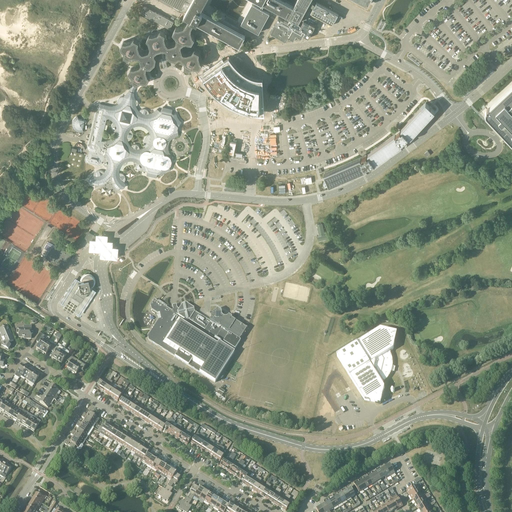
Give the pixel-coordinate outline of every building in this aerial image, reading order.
[(102,170),(99,170),(97,170),(95,172),(94,173),(93,175),(91,176),(89,177),(89,179),(89,180),(91,182),(91,183),(94,184),(98,185),(99,185),(102,185),(105,184),(107,182),(109,180),(110,180),(111,180),(112,181),(113,184),(115,187),(118,189),(119,189),(120,188),(121,188),(122,188),(124,187),(125,186),(125,185),(125,183),(124,182),(125,181),(125,180),(125,179),(125,177),(124,175),(123,174),(121,173),(119,172),(119,169),(121,166),(122,165),(122,164),(123,164),(124,165),(126,164),(127,163),(127,161),(128,161),(130,160),(133,161),(136,162),(135,164),(135,166),(136,168),(138,169),(140,170),(142,171),(143,171),(146,170),(147,171),(147,172),(147,175),(151,176),(156,177),(157,174),(158,173),(159,173),(161,175),(162,175),(163,173),(165,172),(167,171),(170,170),(170,166),(171,164),(171,162),(171,160),(173,157),(172,156),(171,155),(170,154),(170,153),(169,152),(169,151),(168,149),(168,146),(169,142),(170,140),(171,138),(173,137),(176,136),(178,135),(178,131),(178,129),(178,127),(178,126),(181,122),(181,121),(180,121),(179,119),(178,118),(177,116),(176,113),(173,114),(172,113),(172,112),(172,109),(163,107),(162,110),(161,110),(160,111),(160,110),(157,109),(155,111),(152,113),(150,114),(149,113),(148,111),(147,110),(144,109),(143,109),(141,109),(139,110),(137,108),(136,106),(137,105),(138,103),(138,102),(137,100),(136,99),(135,96),(134,95),(134,94),(134,93),(134,92),(135,89),(135,88),(136,86),(139,84),(144,82),(147,83),(150,78),(148,75),(147,70),(147,67),(148,66),(152,66),(155,62),(156,61),(157,56),(155,53),(155,52),(157,50),(158,50),(160,49),(162,49),(163,48),(166,49),(167,50),(167,53),(171,57),(172,58),(176,58),(177,58),(180,57),(182,57),(184,59),(185,65),(185,68),(189,71),(192,68),(197,67),(200,67),(201,67),(202,64),(203,63),(203,62),(201,60),(200,55),(200,52),(195,49),(192,51),(187,52),(184,52),(183,51),(182,46),(182,44),(184,42),(189,41),(193,41),(195,36),(193,33),(192,28),(192,25),(195,21),(213,30),(240,45),(246,35),(238,31),(201,10),(206,0),(255,0),(257,1),(255,5),(253,4),(243,23),(256,30),(255,31),(257,32),(257,31),(258,31),(259,32),(269,13),(262,9),(262,8),(263,7),(264,5),(264,4),(281,13),(292,19),(293,19),(290,24),(289,23),(284,20),(279,17),(270,33),(270,32),(286,41),(286,42),(287,42),(289,37),(294,40),(297,35),(299,36),(302,38),(302,39),(304,35),(309,38),(308,38),(309,38),(315,26),(310,23),(309,24),(304,21),(301,27),(293,23),(294,20),(299,23),(309,4),(312,6),(313,7),(314,8),(311,13),(332,25),(338,14),(339,14),(332,11),(317,2),(316,4),(311,1),(311,0),(357,0),(365,4),(366,4),(367,5),(368,5),(368,4),(370,2),(371,1),(371,0),(185,0),(179,12),(185,15),(185,16),(185,18),(185,20),(186,21),(187,22),(187,23),(185,24),(180,26),(178,26),(177,26),(173,24),(174,22),(145,5),(140,14),(154,21),(154,20),(170,28),(170,29),(171,29),(174,31),(176,33),(177,38),(177,41),(176,42),(171,44),(169,44),(167,41),(165,36),(166,33),(161,30),(159,31),(158,32),(153,34),(152,33),(150,33),(147,38),(149,41),(151,46),(150,49),(149,50),(144,52),(142,51),(140,49),(139,44),(139,40),(134,38),(132,40),(127,41),(123,41),(121,45),(121,46),(123,48),(124,54),(124,57),(129,59),(131,57),(136,56),(140,56),(141,58),(142,63),(142,64),(140,66),(134,68),(131,67),(129,72),(131,75),(132,80),(132,84),(131,86),(130,88),(129,90),(129,91),(127,93),(126,94),(124,96),(123,96),(121,96),(119,97),(118,99),(117,101),(117,102),(118,104),(115,105),(112,106),(109,105),(101,103),(99,103),(97,104),(97,106),(97,107),(98,109),(99,110),(99,112),(97,112),(95,113),(95,114),(91,129),(87,146),(87,148),(88,149),(89,150),(89,152),(88,153),(88,155),(86,156),(85,158),(85,160),(86,162),(87,162),(88,163),(89,163),(90,163),(92,163),(93,164),(93,163),(96,164),(97,165),(99,165),(101,164),(102,163),(102,161),(103,161),(103,162),(103,163),(103,164),(104,165),(105,165),(105,166),(107,167),(107,168),(106,169),(106,170),(105,171),(105,172),(104,172),(102,170)] [(162,49),(158,50),(163,68),(167,67),(166,62),(162,49)] [(265,117),(264,79),(259,79),(252,78),(244,74),(239,69),(233,62),(229,56),(211,68),(207,70),(198,76),(203,82),(210,90),(220,98),(230,106),(242,111),(254,115),(265,117)] [(511,88),(490,109),(489,108),(487,110),(488,111),(487,112),(486,114),(486,115),(487,117),(504,134),(511,143),(511,88)] [(404,145),(405,144),(407,143),(407,142),(407,140),(408,140),(409,139),(410,140),(413,137),(435,113),(430,109),(425,104),(407,125),(401,131),(402,132),(401,133),(400,132),(398,134),(395,136),(397,137),(396,138),(395,137),(367,156),(368,157),(367,158),(366,157),(362,159),(363,160),(362,161),(361,160),(325,176),(329,186),(329,188),(366,171),(366,170),(368,169),(370,169),(372,168),(372,167),(372,166),(374,165),(375,166),(376,165),(399,149),(402,147),(401,146),(403,144),(404,145)] [(82,128),(83,124),(85,123),(86,123),(86,122),(86,121),(85,120),(79,119),(77,116),(75,117),(73,119),(72,121),(72,124),(73,126),(74,128),(76,130),(78,131),(81,131),(84,131),(82,128)] [(322,223),(317,224),(319,235),(325,234),(322,223)] [(117,257),(118,246),(112,245),(112,240),(107,239),(107,233),(95,232),(95,238),(89,237),(88,250),(100,251),(99,256),(117,257)] [(52,262),(63,268),(65,264),(67,261),(67,260),(68,258),(69,258),(69,257),(70,254),(71,254),(71,253),(71,254),(60,248),(59,250),(47,243),(44,248),(49,251),(45,258),(52,262)] [(90,289),(90,287),(92,286),(93,284),(94,282),(94,280),(93,278),(92,276),(90,275),(88,274),(86,275),(83,276),(82,277),(81,279),(81,281),(78,282),(79,285),(72,296),(80,302),(86,293),(88,290),(90,289)] [(96,291),(90,287),(90,289),(88,290),(86,293),(80,302),(72,296),(79,285),(78,282),(81,281),(75,277),(59,301),(65,305),(69,299),(79,305),(75,311),(80,314),(96,291)] [(212,313),(212,314),(211,317),(210,319),(212,320),(210,322),(194,312),(194,308),(186,303),(182,304),(179,310),(177,308),(176,304),(174,305),(172,305),(173,309),(172,311),(159,303),(154,300),(150,306),(151,309),(154,311),(157,313),(158,316),(159,319),(147,337),(148,340),(215,383),(234,353),(233,352),(234,350),(240,341),(239,340),(246,329),(231,319),(231,318),(229,317),(228,316),(227,317),(225,318),(224,318),(222,317),(221,315),(221,313),(220,312),(219,311),(217,309),(215,311),(214,312),(213,313),(212,313)] [(33,332),(32,332),(31,332),(31,326),(24,326),(24,329),(19,329),(19,330),(17,330),(17,334),(19,334),(18,337),(24,337),(24,338),(31,339),(31,334),(32,334),(33,334),(33,332)] [(0,330),(0,332),(2,337),(3,337),(5,341),(4,342),(4,341),(1,345),(8,349),(10,346),(9,345),(9,343),(13,341),(8,328),(0,330)] [(390,354),(391,351),(393,349),(397,333),(381,329),(337,357),(364,400),(381,404),(384,388),(383,386),(384,383),(387,380),(389,377),(391,373),(392,369),(393,366),(392,359),(390,354)] [(41,334),(36,342),(39,344),(36,348),(38,349),(37,350),(40,352),(47,341),(43,339),(45,336),(41,334)] [(47,341),(40,352),(44,354),(46,354),(49,350),(52,351),(55,346),(47,341)] [(54,353),(51,358),(53,359),(52,360),(55,362),(62,351),(64,349),(59,346),(58,348),(55,346),(52,351),(54,353)] [(62,351),(55,362),(59,364),(59,363),(61,364),(64,359),(67,361),(70,356),(68,355),(69,352),(64,349),(62,351)] [(70,363),(66,368),(68,369),(67,369),(71,372),(78,361),(70,356),(67,361),(70,363)] [(78,361),(71,372),(74,374),(75,373),(76,374),(79,369),(82,371),(86,366),(78,361)] [(16,373),(14,376),(19,379),(21,376),(26,367),(23,365),(23,366),(21,365),(16,373)] [(26,367),(21,376),(25,379),(30,371),(29,370),(29,369),(26,367)] [(30,371),(25,379),(29,381),(35,372),(32,371),(31,371),(30,371)] [(35,372),(29,381),(34,384),(39,376),(37,375),(38,374),(35,372)] [(101,389),(103,391),(110,381),(113,376),(115,373),(113,372),(106,383),(100,379),(95,387),(100,391),(101,389)] [(110,381),(103,391),(106,393),(106,394),(108,395),(113,387),(110,386),(112,382),(110,381)] [(45,387),(44,388),(47,390),(48,389),(57,396),(58,395),(56,394),(59,390),(51,385),(48,389),(45,387)] [(110,395),(113,397),(120,387),(118,385),(115,389),(113,387),(108,395),(110,397),(110,395)] [(115,400),(117,402),(122,394),(119,392),(122,388),(120,387),(113,397),(116,399),(115,400)] [(45,394),(53,399),(56,401),(58,397),(57,396),(48,389),(47,390),(45,394)] [(40,395),(39,397),(42,399),(42,398),(52,404),(52,403),(51,403),(53,399),(45,394),(43,397),(40,395)] [(123,407),(129,398),(124,395),(118,405),(120,406),(121,405),(123,407)] [(125,409),(127,411),(132,403),(130,401),(130,400),(132,398),(130,397),(129,398),(123,407),(126,408),(125,409)] [(51,405),(52,404),(42,398),(42,399),(39,403),(48,408),(50,404),(51,405)] [(5,401),(0,408),(0,410),(2,412),(2,413),(3,413),(9,404),(5,401)] [(135,405),(132,403),(127,411),(130,412),(130,411),(133,413),(138,405),(136,404),(135,405)] [(9,404),(3,413),(3,414),(4,414),(5,414),(8,416),(13,406),(9,404)] [(135,416),(137,417),(142,409),(139,407),(140,406),(138,405),(133,413),(136,414),(135,416)] [(13,406),(8,416),(10,417),(11,417),(12,417),(18,409),(13,406)] [(143,419),(149,408),(147,407),(145,411),(142,409),(137,417),(139,418),(140,417),(143,419)] [(18,409),(12,417),(14,418),(13,419),(16,421),(22,412),(23,411),(18,408),(18,409)] [(145,422),(147,423),(152,415),(149,413),(151,410),(149,408),(143,419),(145,421),(145,422)] [(22,412),(16,421),(19,423),(20,422),(21,423),(26,415),(27,413),(23,411),(22,412)] [(26,415),(21,423),(22,424),(22,425),(25,426),(31,416),(27,413),(26,415)] [(84,413),(83,415),(94,422),(96,423),(99,419),(97,418),(98,417),(97,416),(96,417),(89,413),(88,415),(84,413)] [(83,415),(81,417),(85,419),(84,422),(91,426),(94,422),(83,415)] [(154,417),(152,415),(147,423),(149,424),(149,423),(152,425),(157,417),(155,416),(154,417)] [(31,416),(25,426),(28,428),(30,428),(36,419),(31,416)] [(154,428),(156,429),(161,421),(159,419),(159,418),(157,417),(152,425),(155,427),(154,428)] [(170,418),(169,421),(163,429),(166,431),(165,432),(167,433),(172,425),(170,424),(172,419),(170,418)] [(36,419),(30,428),(31,429),(30,430),(34,432),(39,423),(40,421),(36,419)] [(162,431),(163,429),(169,421),(166,419),(164,423),(161,421),(156,429),(158,430),(159,429),(162,431)] [(108,420),(99,434),(104,436),(110,427),(108,425),(110,421),(108,420)] [(78,422),(77,424),(88,431),(91,426),(84,422),(82,424),(78,422)] [(77,424),(76,426),(80,428),(78,430),(86,435),(88,431),(77,424)] [(112,428),(110,427),(104,436),(108,439),(116,426),(115,424),(112,428)] [(170,433),(173,435),(179,425),(177,424),(175,427),(172,425),(167,433),(169,435),(170,433)] [(175,438),(177,439),(182,431),(179,430),(181,426),(179,425),(173,435),(176,437),(175,438)] [(119,427),(116,426),(108,439),(112,442),(114,440),(118,432),(116,431),(119,427)] [(73,430),(72,432),(85,441),(88,436),(86,435),(78,430),(77,433),(73,430)] [(121,434),(118,432),(114,440),(118,442),(125,431),(123,430),(121,434)] [(180,440),(182,441),(189,431),(187,430),(185,433),(182,431),(177,439),(179,441),(180,440)] [(127,432),(125,431),(118,442),(122,445),(127,438),(125,436),(127,432)] [(189,431),(182,441),(185,443),(184,444),(187,446),(192,438),(189,436),(191,432),(189,431)] [(72,432),(70,434),(74,437),(73,439),(82,445),(85,441),(72,432)] [(195,435),(190,443),(193,445),(193,444),(196,445),(203,435),(201,433),(200,435),(197,433),(195,435)] [(203,435),(196,445),(199,447),(198,448),(200,449),(205,441),(207,439),(204,437),(205,436),(206,435),(204,433),(203,435)] [(134,437),(132,435),(129,439),(127,438),(122,445),(127,448),(134,437)] [(127,448),(131,451),(136,443),(133,442),(136,438),(134,437),(127,448)] [(67,439),(64,444),(70,448),(68,450),(73,453),(75,451),(77,448),(79,450),(82,445),(73,439),(71,441),(67,439)] [(205,441),(200,449),(202,451),(203,450),(206,451),(212,441),(210,440),(209,441),(207,439),(205,441)] [(138,445),(136,443),(131,451),(135,453),(142,442),(140,441),(138,445)] [(212,441),(206,451),(208,453),(208,454),(210,456),(215,448),(212,446),(214,442),(212,441)] [(135,453),(139,456),(144,449),(142,447),(144,443),(142,442),(135,453)] [(215,448),(210,456),(212,457),(213,456),(215,457),(222,447),(220,446),(219,447),(217,445),(215,447),(215,448)] [(147,450),(144,449),(139,456),(138,458),(142,461),(150,450),(151,448),(149,446),(147,450)] [(222,447),(215,457),(218,459),(217,460),(220,462),(225,454),(222,452),(224,448),(222,447)] [(152,451),(150,450),(142,461),(147,464),(152,457),(149,455),(152,451)] [(220,465),(219,466),(221,468),(222,466),(225,468),(234,454),(232,453),(228,458),(225,456),(224,458),(220,465)] [(155,459),(152,457),(147,464),(152,468),(159,456),(157,454),(155,459)] [(234,454),(225,468),(227,470),(227,471),(229,472),(234,464),(231,463),(236,455),(234,454)] [(161,457),(159,456),(152,468),(157,471),(161,463),(159,461),(161,457)] [(234,464),(229,472),(231,474),(232,473),(234,474),(243,461),(241,460),(237,466),(234,464)] [(160,475),(169,462),(167,461),(164,465),(161,463),(157,471),(155,473),(160,475)] [(243,461),(234,474),(237,476),(236,477),(238,479),(243,471),(244,469),(242,467),(245,463),(243,461)] [(165,479),(166,477),(171,469),(168,468),(171,463),(169,462),(160,475),(160,476),(165,479)] [(7,466),(6,465),(1,473),(5,476),(11,467),(8,465),(7,466)] [(390,465),(386,468),(391,476),(395,474),(390,465)] [(174,471),(171,469),(166,477),(171,480),(179,468),(177,467),(174,471)] [(179,468),(171,480),(167,485),(171,487),(173,483),(175,485),(180,477),(178,475),(182,470),(179,468)] [(382,470),(381,471),(385,477),(386,479),(391,476),(386,468),(382,470)] [(243,471),(238,479),(240,480),(241,479),(244,480),(248,475),(250,472),(251,470),(249,469),(247,471),(244,469),(243,471)] [(380,469),(376,471),(381,480),(385,477),(381,471),(382,470),(380,469)] [(376,471),(371,474),(376,482),(381,480),(376,471)] [(244,480),(243,482),(245,484),(245,485),(247,487),(252,479),(249,477),(251,473),(250,472),(248,475),(244,480)] [(371,474),(367,477),(372,485),(373,487),(377,484),(376,482),(371,474)] [(252,479),(247,487),(249,488),(250,487),(252,489),(259,478),(257,477),(255,481),(252,479)] [(367,477),(363,479),(368,488),(372,485),(367,477)] [(259,478),(252,489),(255,490),(254,492),(256,493),(261,485),(259,483),(261,479),(259,478)] [(261,485),(256,493),(258,494),(259,493),(262,495),(269,484),(271,480),(269,479),(264,487),(261,485)] [(363,479),(358,482),(363,490),(368,488),(363,479)] [(188,498),(191,500),(193,497),(195,495),(202,483),(199,481),(196,486),(194,485),(188,493),(190,495),(188,498)] [(358,482),(354,485),(359,493),(363,490),(358,482)] [(195,495),(193,497),(198,500),(199,498),(204,490),(201,489),(204,484),(202,483),(195,495)] [(269,484),(262,495),(265,496),(264,498),(266,499),(271,491),(268,489),(271,486),(269,484)] [(415,486),(406,491),(407,491),(408,492),(407,492),(409,495),(420,489),(419,487),(417,484),(415,486)] [(167,485),(166,488),(165,489),(163,488),(162,488),(157,495),(162,498),(162,499),(165,501),(165,500),(167,501),(172,494),(170,493),(173,488),(171,487),(167,485)] [(350,487),(346,489),(351,498),(355,495),(350,487)] [(204,490),(199,498),(204,501),(212,489),(210,488),(207,492),(204,490)] [(271,491),(266,499),(268,500),(269,499),(272,501),(279,490),(277,488),(274,492),(274,493),(271,491)] [(212,489),(204,501),(209,504),(214,496),(211,495),(214,490),(212,489)] [(346,489),(341,492),(346,500),(351,498),(346,489)] [(420,489),(409,495),(411,498),(412,498),(412,499),(421,494),(419,492),(421,491),(420,489)] [(279,490),(272,501),(274,503),(274,504),(276,505),(281,497),(278,495),(279,494),(281,491),(279,490)] [(33,498),(41,503),(44,499),(46,496),(38,491),(33,498)] [(342,503),(346,500),(341,492),(337,495),(342,503)] [(214,496),(209,504),(214,507),(221,495),(219,494),(217,498),(214,496)] [(421,494),(412,499),(415,504),(425,498),(424,496),(422,497),(421,494)] [(221,495),(214,507),(219,510),(223,503),(221,501),(223,496),(221,495)] [(281,497),(276,505),(278,506),(278,505),(281,507),(288,496),(286,495),(284,498),(283,499),(281,497)] [(337,495),(333,497),(338,506),(342,503),(337,495)] [(288,496),(281,507),(284,509),(283,510),(285,511),(290,503),(288,502),(288,500),(290,497),(288,496)] [(400,508),(403,506),(397,496),(395,497),(396,498),(393,500),(398,508),(399,507),(400,508)] [(181,500),(177,507),(179,508),(178,510),(181,511),(182,510),(184,511),(187,511),(191,506),(189,505),(191,500),(188,498),(186,497),(183,501),(181,500)] [(333,497),(328,500),(333,508),(338,506),(333,497)] [(33,498),(30,502),(39,508),(41,503),(33,498)] [(425,498),(415,504),(418,508),(426,503),(424,500),(426,499),(425,498)] [(225,511),(224,511),(230,511),(234,507),(231,505),(234,501),(232,499),(231,501),(225,511)] [(219,510),(218,511),(217,511),(224,511),(225,511),(231,501),(229,500),(226,504),(223,503),(219,510)] [(329,511),(333,508),(328,500),(324,503),(325,505),(329,511)] [(394,511),(398,508),(393,500),(390,502),(389,500),(388,501),(394,511)] [(388,511),(392,511),(394,511),(388,501),(386,502),(387,504),(384,505),(388,511)] [(36,511),(39,508),(30,502),(28,507),(28,506),(27,507),(28,507),(36,511)] [(234,507),(230,511),(236,511),(241,505),(239,503),(236,508),(234,507)] [(426,503),(418,508),(419,511),(421,511),(430,506),(429,505),(428,506),(426,503)]
